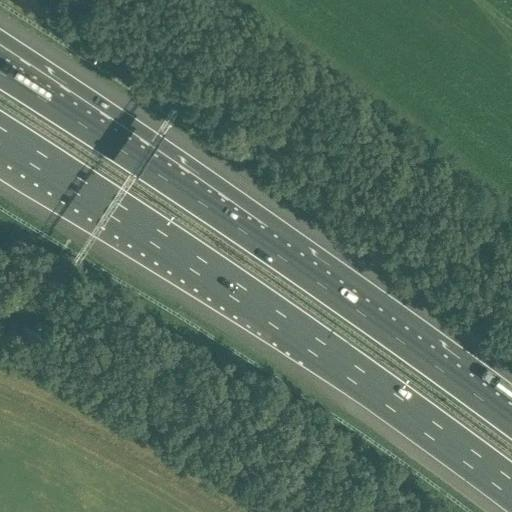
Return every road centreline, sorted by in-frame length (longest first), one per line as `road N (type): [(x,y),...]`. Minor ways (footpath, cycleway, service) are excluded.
road 1 (motorway): [(511,405),(270,231),(0,55)]
road 2 (motorway): [(0,139),(511,489)]
